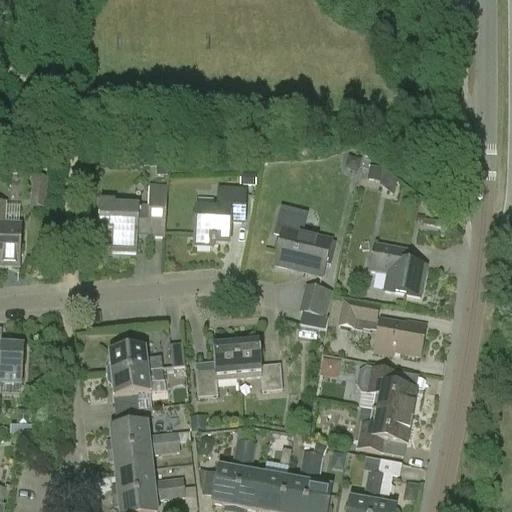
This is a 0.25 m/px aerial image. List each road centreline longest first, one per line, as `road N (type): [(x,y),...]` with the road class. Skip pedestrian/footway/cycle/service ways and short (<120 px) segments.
road 1 (residential): [(0,306),(213,285),(287,302)]
road 2 (unclassified): [(475,279),(487,0)]
road 3 (residential): [(436,511),(475,279)]
